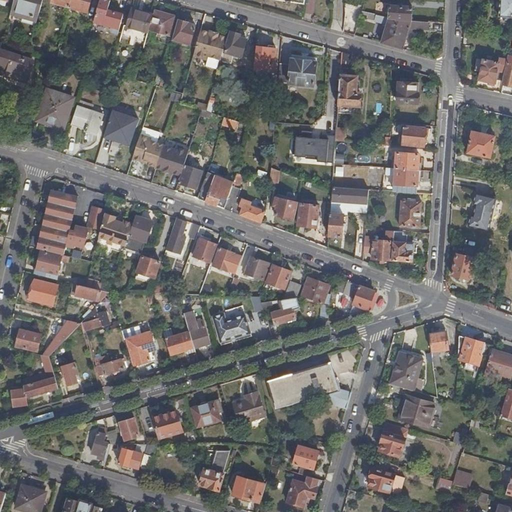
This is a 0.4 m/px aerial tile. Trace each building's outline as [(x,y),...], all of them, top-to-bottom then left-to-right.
[(36,25),(42,0),(14,0),(10,14),(21,17),(20,20),(36,25)] [(70,6),(71,0),(52,0),(52,2),(66,6),(64,14),(67,15),(70,6)] [(71,0),(70,6),(87,11),(90,0),(71,0)] [(110,0),(108,0),(99,0),(94,21),(111,26),(110,29),(112,31),(118,33),(123,14),(108,10),(110,0)] [(361,2),(352,0),(345,0),(345,7),(356,10),(359,11),(361,2)] [(511,0),(500,0),(499,17),(511,17),(511,0)] [(399,20),(411,21),(412,7),(389,5),(388,18),(394,19),(399,20)] [(345,7),(344,23),(355,23),(356,10),(345,7)] [(148,32),(153,16),(138,11),(139,10),(131,8),(126,26),(148,32)] [(150,30),(170,35),(175,16),(156,11),(150,30)] [(381,43),(392,46),(399,20),(394,19),(388,18),(371,13),(370,17),(384,20),(387,20),(381,43)] [(174,40),(190,44),(196,25),(188,23),(179,20),(174,40)] [(392,46),(403,49),(409,29),(428,31),(429,22),(411,21),(399,20),(392,46)] [(126,26),(124,25),(122,35),(146,42),(148,32),(126,26)] [(221,58),(227,37),(218,35),(219,34),(210,31),(209,32),(201,30),(194,55),(207,59),(208,55),(221,58)] [(225,52),(242,57),(247,40),(240,38),(241,34),(231,32),(225,52)] [(0,50),(0,49),(2,42),(0,41),(0,71),(27,81),(33,61),(0,50)] [(255,69),(274,71),(276,49),(258,47),(255,69)] [(349,68),(350,55),(342,52),(341,67),(349,68)] [(504,82),(503,85),(511,86),(511,56),(510,56),(508,61),(504,82)] [(288,84),(314,87),(316,62),(291,59),(288,84)] [(495,80),(504,82),(508,61),(500,59),(498,64),(477,59),(475,71),(481,72),(480,80),(495,83),(495,80)] [(126,77),(134,79),(138,66),(130,63),(126,77)] [(251,86),(253,71),(244,70),(242,85),(251,86)] [(340,76),(338,105),(359,107),(361,93),(356,93),(357,77),(340,76)] [(152,99),(156,86),(137,80),(133,93),(152,99)] [(417,92),(417,83),(398,82),(397,103),(418,104),(419,93),(417,92)] [(63,127),(73,98),(48,90),(38,120),(46,123),(47,121),(63,127)] [(211,113),(215,98),(210,97),(208,105),(206,111),(211,113)] [(206,111),(208,105),(198,102),(197,108),(202,110),(206,111)] [(103,114),(77,106),(71,124),(85,129),(85,131),(86,131),(96,134),(103,114)] [(225,117),(222,127),(237,130),(240,120),(225,117)] [(134,132),(108,123),(103,139),(110,141),(109,143),(128,149),(134,132)] [(167,135),(143,127),(141,134),(151,138),(151,140),(163,144),(167,135)] [(336,140),(343,141),(344,128),(336,127),(336,137),(336,140)] [(403,144),(424,147),(426,129),(404,127),(403,144)] [(495,136),(472,131),(467,153),(490,158),(495,136)] [(141,134),(132,159),(143,162),(143,160),(149,162),(148,164),(156,167),(163,144),(151,140),(151,138),(141,134)] [(336,140),(336,137),(330,136),(330,141),(298,139),(297,157),(306,158),(306,156),(319,157),(318,162),(334,164),(336,140)] [(156,167),(156,168),(163,170),(163,171),(171,174),(172,173),(180,176),(184,165),(189,148),(176,143),(175,148),(163,144),(156,167)] [(396,169),(418,170),(419,154),(396,153),(396,166),(396,169)] [(345,157),(337,156),(336,165),(344,165),(345,157)] [(180,176),(178,183),(197,189),(203,171),(184,165),(180,176)] [(343,167),(335,166),(334,174),(343,175),(343,167)] [(279,171),(271,168),(269,182),(278,183),(279,171)] [(394,192),(416,193),(418,170),(396,169),(395,176),(394,192)] [(265,173),(256,170),(254,177),(263,180),(265,173)] [(207,173),(197,198),(223,208),(228,197),(233,183),(207,173)] [(367,204),(368,190),(332,187),(332,191),(330,211),(340,212),(343,213),(344,206),(340,205),(340,202),(367,204)] [(39,250),(55,253),(64,256),(70,232),(67,231),(70,220),(73,208),(76,196),(54,190),(51,203),(48,214),(45,226),(42,238),(39,250)] [(496,197),(476,192),(473,205),(476,206),(474,215),(470,214),(467,226),(488,231),(496,197)] [(228,197),(223,208),(232,212),(236,200),(228,197)] [(275,215),(293,220),(297,203),(279,198),(275,215)] [(399,226),(420,228),(422,202),(401,201),(399,226)] [(242,202),(237,214),(261,222),(265,211),(242,202)] [(298,226),(316,228),(319,206),(300,204),(298,226)] [(105,212),(106,210),(92,206),(88,220),(102,224),(105,212)] [(116,216),(105,212),(102,224),(98,237),(125,246),(128,236),(133,223),(123,219),(122,222),(115,219),(116,217),(116,216)] [(341,237),(343,215),(330,214),(328,236),(341,237)] [(136,216),(130,236),(145,241),(152,222),(136,216)] [(178,218),(174,228),(169,242),(183,246),(186,237),(182,236),(187,221),(178,218)] [(195,240),(200,226),(194,224),(189,238),(195,240)] [(83,248),(87,229),(76,226),(75,232),(71,230),(67,243),(83,248)] [(372,259),(392,260),(393,247),(394,232),(386,231),(386,238),(382,238),(381,241),(373,240),(372,259)] [(406,243),(406,232),(394,232),(393,247),(392,260),(412,262),(413,253),(412,253),(413,244),(406,243)] [(130,236),(128,236),(125,246),(124,247),(141,253),(143,248),(145,241),(130,236)] [(125,246),(98,237),(97,244),(123,253),(124,247),(125,246)] [(210,263),(216,244),(200,239),(193,256),(210,263)] [(183,246),(169,242),(167,247),(181,251),(183,246)] [(235,254),(220,248),(213,266),(229,271),(235,254)] [(41,252),(36,274),(56,279),(60,260),(68,262),(69,257),(64,256),(55,253),(55,255),(41,252)] [(474,258),(456,254),(451,275),(469,280),(474,258)] [(160,262),(142,256),(136,274),(154,280),(160,262)] [(266,281),(272,264),(251,257),(245,274),(266,281)] [(274,265),(267,282),(272,285),(271,290),(276,292),(278,287),(284,289),(291,271),(274,265)] [(78,279),(76,284),(85,287),(87,280),(87,278),(84,277),(84,280),(78,279)] [(302,295),(329,305),(330,294),(327,293),(330,285),(309,277),(302,295)] [(58,284),(35,279),(30,300),(53,305),(58,284)] [(350,315),(368,309),(374,292),(341,279),(337,291),(356,298),(350,315)] [(85,287),(104,291),(105,286),(97,284),(97,283),(87,280),(85,287)] [(286,299),(297,298),(301,286),(292,282),(286,299)] [(102,301),(109,293),(104,291),(85,287),(76,284),(73,284),(70,294),(98,301),(98,300),(102,301)] [(256,312),(264,310),(263,309),(262,302),(260,297),(260,296),(251,296),(256,312)] [(293,310),(300,308),(297,298),(286,299),(272,301),(262,302),(263,309),(273,308),(273,304),(282,303),(283,310),(272,313),(276,324),(288,320),(295,318),(293,310)] [(320,317),(328,318),(329,305),(321,305),(320,317)] [(96,307),(81,323),(82,326),(84,326),(86,330),(101,326),(96,307)] [(194,346),(194,347),(209,343),(204,326),(193,329),(192,325),(193,324),(193,321),(195,320),(192,312),(184,314),(189,331),(194,346)] [(223,314),(212,317),(220,342),(250,333),(245,314),(225,320),(223,314)] [(49,357),(80,324),(64,320),(62,328),(58,327),(55,339),(44,355),(49,357)] [(138,328),(126,329),(127,336),(139,335),(138,328)] [(41,334),(21,329),(19,337),(16,336),(13,346),(38,351),(41,334)] [(157,347),(152,331),(126,338),(134,365),(150,361),(147,350),(157,347)] [(166,338),(170,355),(187,350),(187,348),(194,346),(189,331),(166,338)] [(446,332),(429,334),(431,352),(448,349),(446,332)] [(485,344),(459,336),(458,359),(479,365),(481,358),(485,344)] [(489,357),(492,346),(486,344),(482,355),(489,357)] [(511,357),(491,351),(488,360),(485,370),(511,378),(511,376),(511,357)] [(400,352),(391,385),(413,391),(416,381),(418,381),(418,378),(424,359),(400,352)] [(26,397),(58,388),(49,357),(44,355),(41,355),(46,373),(23,379),(25,389),(12,391),(15,406),(23,404),(23,403),(27,402),(26,397)] [(96,366),(99,376),(124,368),(122,362),(125,361),(124,358),(96,366)] [(75,363),(62,366),(68,384),(77,381),(75,373),(78,372),(75,363)] [(346,409),(351,393),(339,389),(331,363),(268,381),(276,409),(329,394),(326,403),(346,409)] [(416,381),(413,391),(421,394),(425,380),(418,378),(418,381),(416,381)] [(249,399),(245,400),(233,403),(239,424),(265,417),(258,393),(248,395),(249,399)] [(408,406),(404,420),(428,427),(435,404),(407,396),(404,405),(408,406)] [(511,399),(506,398),(500,416),(511,419),(511,399)] [(223,411),(219,400),(192,408),(198,426),(220,420),(218,412),(223,411)] [(177,411),(154,418),(160,438),(183,432),(177,411)] [(134,418),(120,422),(125,441),(139,436),(134,418)] [(407,429),(386,423),(383,434),(382,434),(380,435),(378,439),(380,441),(381,442),(381,443),(379,451),(400,457),(407,429)] [(111,445),(120,445),(116,430),(107,432),(108,436),(111,445)] [(101,465),(104,466),(111,445),(106,444),(108,436),(98,433),(92,454),(97,455),(99,456),(99,459),(102,460),(101,465)] [(147,445),(141,467),(149,470),(157,445),(147,445)] [(299,474),(309,477),(311,477),(318,451),(299,446),(294,464),(301,466),(299,474)] [(143,455),(123,449),(118,464),(129,467),(138,469),(143,455)] [(229,451),(216,451),(215,456),(210,456),(206,469),(205,468),(200,485),(220,491),(224,474),(223,474),(229,451)] [(405,478),(374,468),(370,479),(371,479),(369,486),(400,495),(405,478)] [(475,475),(458,470),(454,483),(470,488),(475,475)] [(233,495),(260,503),(265,485),(238,477),(233,495)] [(314,498),(320,480),(311,477),(309,477),(306,484),(293,480),(287,503),(304,507),(308,497),(314,498)] [(436,490),(449,494),(452,485),(453,482),(439,478),(436,490)] [(40,511),(46,493),(22,486),(16,509),(26,511),(40,511)] [(485,503),(487,495),(480,493),(477,501),(485,503)] [(101,511),(102,508),(68,498),(63,511),(101,511)]
